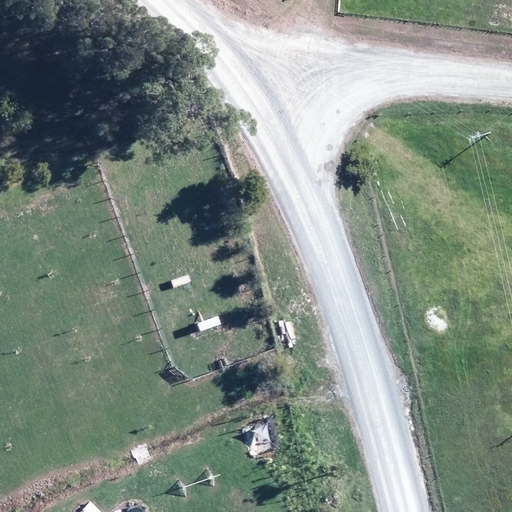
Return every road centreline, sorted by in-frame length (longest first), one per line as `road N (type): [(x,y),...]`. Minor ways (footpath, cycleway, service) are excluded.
road 1 (tertiary): [(257,113),(306,191),(393,445),(407,511)]
road 2 (unclassified): [(257,113),(339,79),(427,73),(511,81)]
road 3 (tertiary): [(158,0),(188,23),(257,113)]
